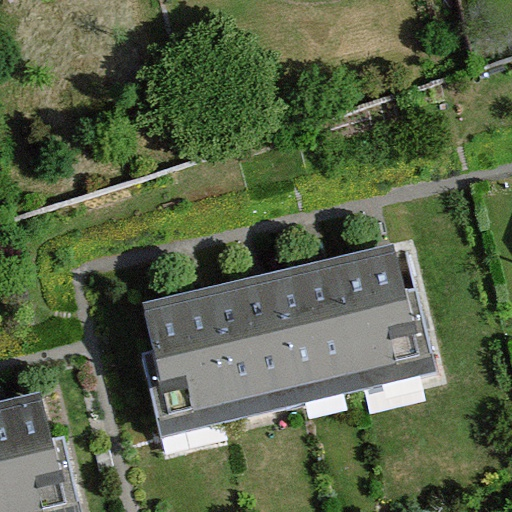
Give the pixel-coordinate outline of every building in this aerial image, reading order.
[(391,251),(327,265),(354,386),(418,372),(391,251)] [(327,265),(262,279),(289,400),(354,386),(327,265)] [(262,279),(197,294),(224,415),(289,400),(262,279)] [(197,294),(133,308),(160,429),(224,415),(197,294)] [(44,394),(0,402),(0,511),(67,511),(69,511),(44,394)]
